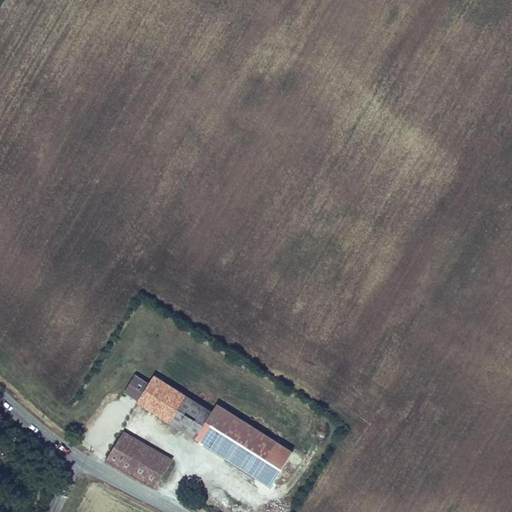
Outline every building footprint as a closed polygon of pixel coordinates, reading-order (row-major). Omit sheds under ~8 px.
[(139,401),(148,385),(135,376),(125,392),(139,401)] [(169,422),(185,396),(154,376),(148,385),(139,401),(138,402),(169,422)] [(195,438),(211,412),(185,396),(169,422),(195,438)] [(213,412),(211,412),(195,438),(214,450),(254,476),(277,442),(218,404),(213,412)] [(121,431),(105,461),(156,488),(170,458),(121,431)] [(269,486),(291,451),(277,442),(254,476),(269,486)]
